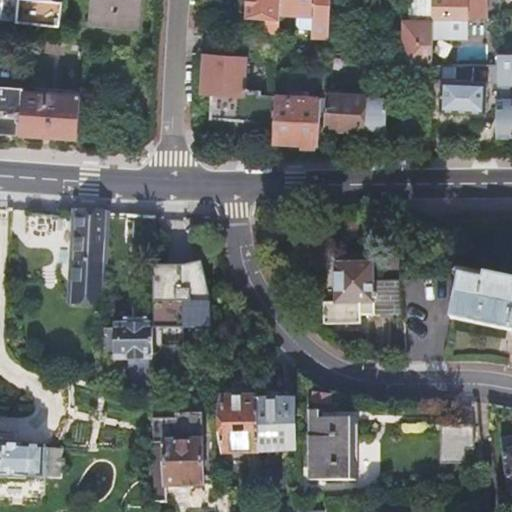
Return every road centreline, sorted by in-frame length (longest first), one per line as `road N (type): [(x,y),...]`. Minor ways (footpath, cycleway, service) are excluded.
road 1 (residential): [(235,186),(245,274),(280,328),(329,369),(511,389)]
road 2 (secondary): [(511,184),(235,186)]
road 3 (residential): [(169,186),(179,0)]
road 4 (secondary): [(169,186),(0,177)]
